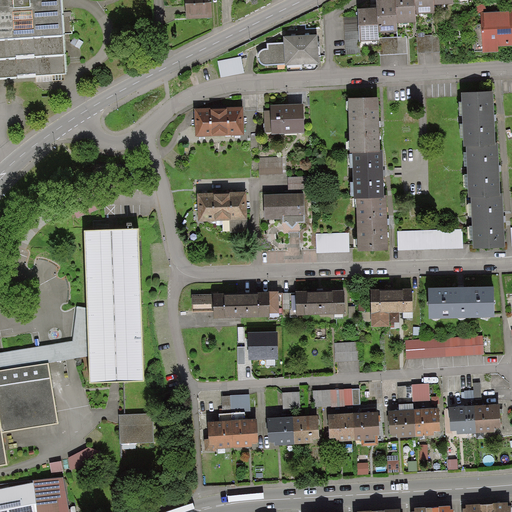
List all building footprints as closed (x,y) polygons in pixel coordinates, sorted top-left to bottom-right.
[(0,0),(0,78),(36,76),(37,82),(65,80),(65,74),(67,74),(64,34),(74,33),(72,11),(62,11),(61,0),(0,0)] [(211,0),(186,0),(187,18),(201,18),(201,13),(212,13),(211,0)] [(376,0),(377,7),(379,29),(399,28),(397,18),(395,0),(376,0)] [(395,0),(397,18),(416,18),(416,10),(414,0),(395,0)] [(414,0),(416,10),(435,9),(435,1),(435,0),(414,0)] [(377,7),(358,8),(358,15),(359,24),(360,30),(361,37),(380,36),(379,29),(377,7)] [(511,19),(511,12),(483,14),(483,23),(474,24),(475,51),(497,50),(497,45),(511,44),(511,19)] [(359,24),(358,15),(344,16),(345,24),(359,24)] [(417,31),(417,52),(441,51),(440,34),(425,34),(425,30),(417,31)] [(317,35),(284,37),(285,43),(272,43),(272,48),(268,48),(267,49),(261,51),(258,56),(261,64),(268,65),(284,64),(303,63),(319,63),(317,35)] [(408,36),(380,37),(380,54),(409,53),(408,36)] [(362,54),(361,37),(346,38),(347,54),(362,54)] [(241,56),(220,60),(223,76),(244,73),(241,56)] [(464,93),(466,144),(469,144),(494,143),(492,92),(464,93)] [(350,97),(351,151),(355,151),(379,151),(378,97),(350,97)] [(303,105),(272,107),(272,110),(264,111),(265,133),(285,132),(285,128),(302,128),(302,131),(304,131),(303,105)] [(242,107),(219,109),(220,134),(244,132),(243,118),(242,107)] [(219,109),(195,110),(196,135),(220,134),(219,109)] [(469,144),(470,195),(472,195),(499,194),(497,143),(494,143),(469,144)] [(355,151),(356,196),(358,196),(383,196),(382,150),(379,151),(355,151)] [(283,157),(259,158),(259,173),(284,172),(283,157)] [(313,176),(290,176),(290,190),(313,190),(313,176)] [(223,193),(199,193),(199,219),(223,219),(223,193)] [(246,193),(223,193),(223,219),(230,219),(230,232),(248,232),(248,217),(246,217),(246,193)] [(472,195),(474,246),(503,245),(501,194),(499,194),(472,195)] [(304,195),(264,196),(265,217),(283,217),(283,221),(288,222),(293,227),(297,223),(305,221),(304,195)] [(358,196),(359,249),(387,248),(386,195),(383,196),(358,196)] [(139,227),(84,229),(87,307),(89,354),(90,381),(145,379),(139,227)] [(463,229),(398,232),(399,248),(464,246),(463,229)] [(349,233),(316,234),(317,251),(350,250),(349,233)] [(494,287),(430,288),(430,315),(494,314),(494,287)] [(413,289),(371,290),(372,321),(389,321),(389,310),(413,310),(413,289)] [(345,291),(290,293),(291,309),(291,316),(299,316),(299,313),(345,312),(345,291)] [(270,293),(214,294),(214,310),(214,316),(270,314),(270,293)] [(284,293),(270,293),(270,314),(284,314),(284,309),(284,293)] [(214,310),(214,294),(193,295),(194,311),(214,310)] [(74,340),(5,352),(8,367),(49,361),(89,354),(87,307),(78,306),(74,340)] [(278,333),(249,333),(249,357),(278,357),(278,333)] [(483,337),(406,342),(407,358),(484,353),(483,337)] [(359,344),(335,345),(336,360),(360,359),(359,344)] [(59,422),(49,361),(8,367),(5,352),(0,352),(0,464),(9,463),(4,431),(59,422)] [(483,399),(482,382),(474,382),(475,400),(483,399)] [(429,384),(397,386),(398,402),(430,400),(429,384)] [(360,388),(343,389),(344,405),(361,404),(360,388)] [(333,389),(313,390),(314,406),(323,405),(323,408),(333,407),(333,389)] [(300,392),(283,392),(283,409),(293,409),(293,407),(301,406),(300,392)] [(249,395),(222,396),(223,413),(232,413),(242,412),(250,412),(249,395)] [(486,405),(474,406),(476,431),(487,430),(486,405)] [(499,405),(486,405),(487,430),(495,430),(494,426),(500,426),(499,405)] [(464,406),(451,407),(452,428),(458,428),(458,431),(465,431),(464,406)] [(474,406),(464,406),(465,431),(476,431),(474,406)] [(360,413),(354,414),(355,438),(362,437),(363,444),(374,443),(373,432),(379,432),(377,407),(360,408),(360,413)] [(438,409),(415,410),(415,434),(433,433),(433,429),(439,429),(438,409)] [(415,410),(391,411),(392,432),(397,431),(397,435),(415,434),(415,410)] [(153,412),(120,414),(121,443),(154,441),(153,412)] [(232,413),(232,421),(233,445),(252,445),(252,441),(257,440),(256,419),(243,420),(242,412),(232,413)] [(354,414),(330,415),(331,428),(332,436),(337,435),(337,439),(355,438),(354,414)] [(317,415),(293,417),(295,441),(313,440),(313,437),(319,437),(318,431),(317,415)] [(293,417),(269,418),(271,440),(276,439),(277,443),(295,441),(293,417)] [(232,421),(209,422),(210,443),(216,442),(216,446),(233,445),(232,421)] [(90,447),(71,457),(73,468),(101,462),(100,452),(90,447)] [(68,511),(64,478),(33,483),(38,511),(68,511)] [(0,511),(38,511),(33,483),(0,490),(0,511)] [(487,511),(487,503),(467,504),(467,508),(464,508),(464,511),(487,511)] [(507,503),(487,503),(487,511),(511,511),(511,506),(507,506),(507,503)]
